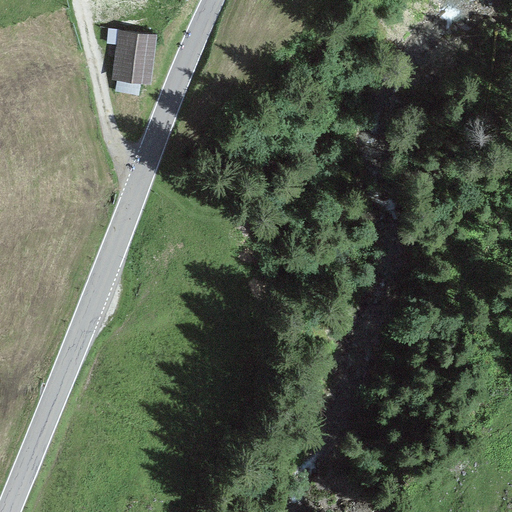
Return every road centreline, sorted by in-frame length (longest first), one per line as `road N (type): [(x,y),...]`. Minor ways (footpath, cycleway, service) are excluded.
road 1 (tertiary): [(213,0),(7,511)]
road 2 (track): [(136,183),(77,0)]
